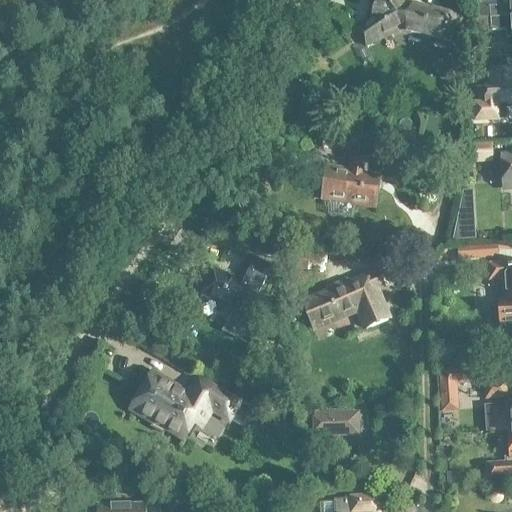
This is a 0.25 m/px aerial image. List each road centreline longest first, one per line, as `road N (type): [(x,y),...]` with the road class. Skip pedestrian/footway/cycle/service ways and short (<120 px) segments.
road 1 (track): [(4,511),(168,220)]
road 2 (residential): [(431,511),(426,237)]
road 3 (track): [(300,0),(168,220)]
